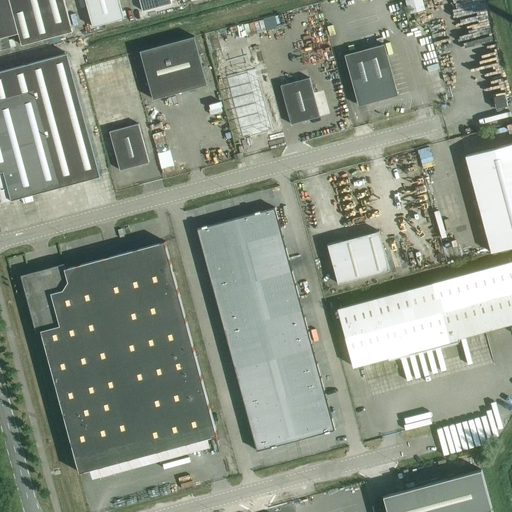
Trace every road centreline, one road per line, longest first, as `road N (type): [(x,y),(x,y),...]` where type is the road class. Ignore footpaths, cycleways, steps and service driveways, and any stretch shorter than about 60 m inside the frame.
road 1 (unclassified): [(0,243),(440,122)]
road 2 (unclassified): [(172,511),(436,440)]
road 3 (unclassified): [(32,511),(0,394)]
